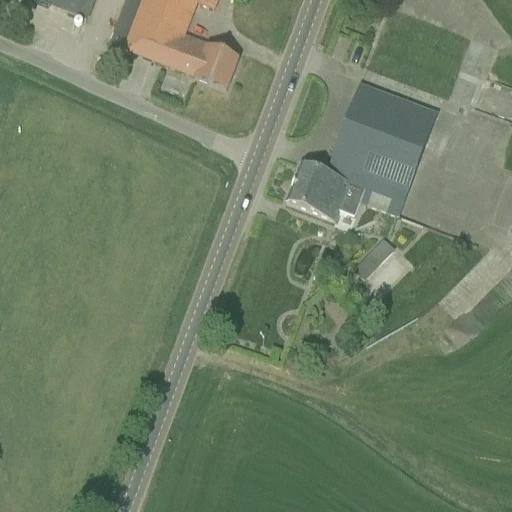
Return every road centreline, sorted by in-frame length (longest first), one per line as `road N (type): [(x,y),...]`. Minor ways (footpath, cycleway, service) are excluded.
road 1 (tertiary): [(123,511),(256,160)]
road 2 (unclassified): [(256,160),(0,44)]
road 3 (tertiary): [(256,160),(315,0)]
